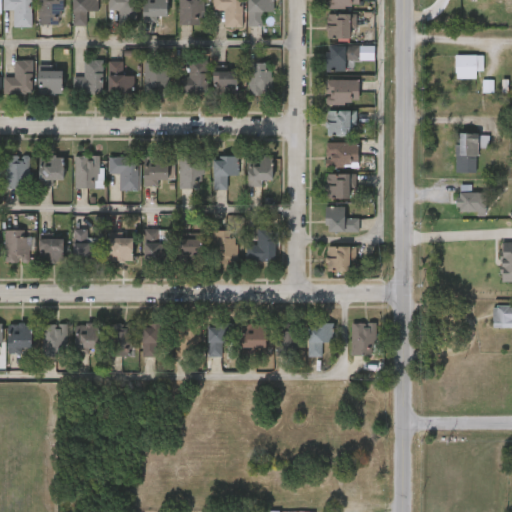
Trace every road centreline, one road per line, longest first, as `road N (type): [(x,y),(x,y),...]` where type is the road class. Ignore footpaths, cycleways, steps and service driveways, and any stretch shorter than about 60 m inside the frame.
road 1 (tertiary): [(406,0),(404,511)]
road 2 (residential): [(0,294),(405,291)]
road 3 (residential): [(298,127),(0,125)]
road 4 (residential): [(298,0),(297,291)]
